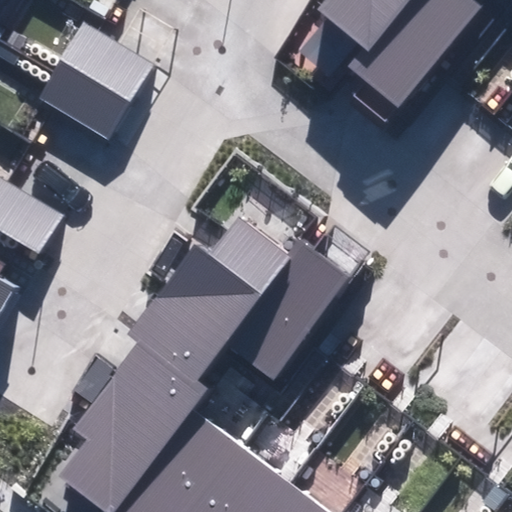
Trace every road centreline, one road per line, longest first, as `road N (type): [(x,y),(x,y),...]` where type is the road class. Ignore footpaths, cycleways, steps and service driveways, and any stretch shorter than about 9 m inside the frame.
road 1 (residential): [(218,54),(511,295)]
road 2 (residential): [(218,54),(19,371)]
